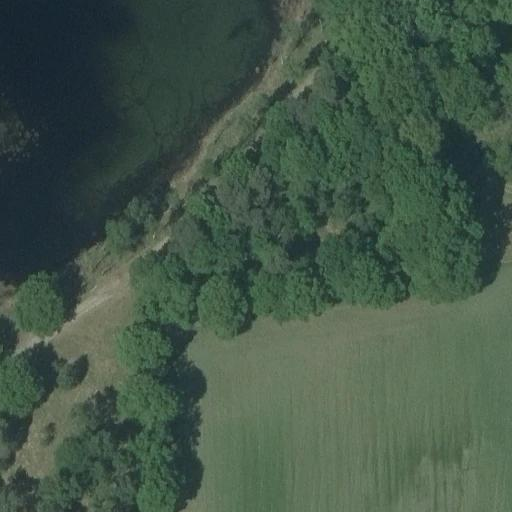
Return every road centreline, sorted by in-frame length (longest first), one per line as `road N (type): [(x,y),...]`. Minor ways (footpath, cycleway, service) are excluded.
road 1 (track): [(453,0),(360,67),(111,298),(0,382)]
road 2 (track): [(250,171),(405,151),(511,184)]
